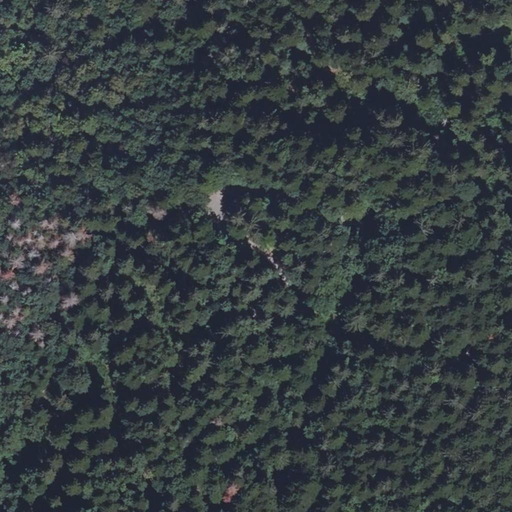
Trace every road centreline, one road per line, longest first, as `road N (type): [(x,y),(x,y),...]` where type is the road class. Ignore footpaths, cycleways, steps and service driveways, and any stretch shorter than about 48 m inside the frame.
road 1 (tertiary): [(511,200),(364,224),(259,187),(227,187),(208,199),(210,215),(278,273),(302,315),(339,339),(450,360),(511,382)]
road 2 (track): [(96,511),(40,448),(47,428),(172,340),(236,317),(302,315)]
road 3 (track): [(371,66),(511,49)]
